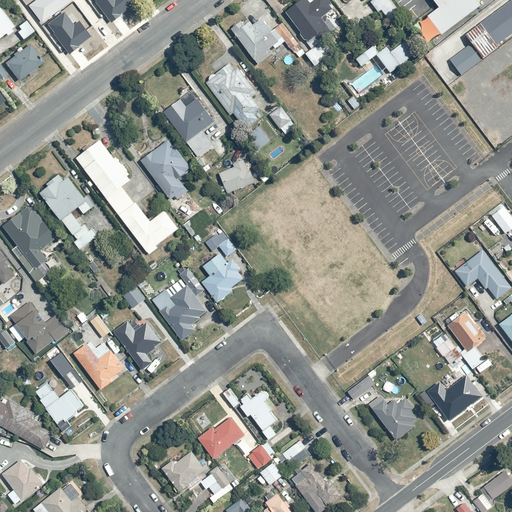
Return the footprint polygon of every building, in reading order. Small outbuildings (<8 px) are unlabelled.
[(20,0),(53,42),(59,51),(86,31),(75,16),(96,0),(20,0)] [(297,0),(283,10),(305,41),(326,26),(320,18),(334,8),(327,0),(297,0)] [(397,11),(388,0),(373,0),(370,3),(377,11),(379,9),(387,19),(397,11)] [(476,0),(446,0),(427,15),(442,35),(480,5),(476,0)] [(511,32),(511,0),(510,0),(464,35),(482,59),(498,46),(497,44),(511,32)] [(0,39),(16,27),(0,6),(0,39)] [(257,65),(285,43),(290,49),(298,43),(282,23),(274,29),(263,15),(252,25),(245,17),(229,30),(257,65)] [(35,30),(27,20),(16,30),(24,39),(35,30)] [(18,80),(27,73),(28,74),(34,69),(34,68),(44,61),(30,43),(23,49),(22,47),(13,54),(14,55),(4,62),(18,80)] [(302,61),(307,58),(313,66),(322,59),(314,47),(309,51),(304,44),(294,50),(302,61)] [(409,58),(399,45),(388,52),(385,47),(378,52),(373,45),(354,59),(360,66),(371,58),(381,71),(385,68),(389,73),(409,58)] [(0,79),(8,73),(0,61),(0,79)] [(260,108),(252,98),(255,95),(231,63),(205,83),(228,115),(232,112),(244,128),(257,118),(253,113),(260,108)] [(382,76),(375,66),(352,84),(359,93),(382,76)] [(216,124),(198,101),(189,108),(183,100),(165,114),(201,160),(216,148),(204,133),(216,124)] [(267,103),(261,108),(267,116),(273,112),(267,103)] [(269,116),(278,129),(285,139),(298,130),(291,120),(281,107),(269,116)] [(270,142),(260,128),(248,136),(258,150),(270,142)] [(178,228),(165,210),(148,224),(120,186),(130,179),(100,139),(75,158),(105,198),(147,254),(156,248),(155,246),(178,228)] [(193,172),(172,143),(144,163),(172,203),(188,191),(180,181),(193,172)] [(249,162),(218,172),(224,191),(255,181),(249,162)] [(77,207),(83,214),(91,207),(85,200),(67,178),(63,182),(58,176),(37,193),(60,220),(72,235),(77,241),(73,244),(79,251),(97,236),(92,230),(90,231),(85,225),(82,227),(70,212),(77,207)] [(511,226),(511,218),(501,203),(488,213),(503,233),(511,226)] [(39,250),(55,238),(29,204),(1,225),(17,246),(12,250),(37,283),(54,270),(47,260),(46,259),(39,250)] [(211,222),(202,210),(183,225),(192,237),(211,222)] [(235,250),(220,230),(204,242),(212,251),(218,247),(226,257),(235,250)] [(511,287),(481,250),(454,272),(466,286),(476,278),(485,288),(486,287),(496,299),(511,287)] [(226,263),(218,253),(201,266),(209,276),(201,282),(216,303),(230,292),(228,289),(242,278),(236,270),(238,269),(231,259),(226,263)] [(15,274),(0,254),(0,281),(3,285),(6,282),(12,290),(1,298),(0,297),(0,309),(6,305),(27,288),(16,275),(15,274)] [(204,290),(188,269),(180,275),(182,277),(151,299),(180,340),(194,330),(190,324),(206,312),(195,296),(204,290)] [(136,286),(124,295),(134,308),(146,298),(136,286)] [(9,317),(26,341),(47,326),(29,302),(9,317)] [(460,343),(455,347),(469,364),(471,367),(473,369),(485,359),(475,346),(485,338),(463,311),(452,320),(459,329),(453,334),(460,343)] [(111,332),(97,313),(89,319),(102,338),(111,332)] [(511,313),(498,324),(511,343),(511,313)] [(162,341),(147,321),(134,330),(127,321),(113,332),(141,370),(151,362),(145,354),(162,341)] [(65,322),(49,334),(54,341),(55,343),(72,331),(65,322)] [(16,343),(4,329),(0,332),(0,339),(9,350),(16,343)] [(47,332),(29,345),(36,355),(54,341),(47,332)] [(435,348),(449,365),(452,362),(461,374),(471,367),(469,364),(448,338),(435,348)] [(97,358),(85,342),(72,353),(100,390),(110,382),(108,380),(123,368),(109,349),(97,358)] [(379,379),(373,371),(346,391),(352,400),(379,379)] [(448,422),(465,409),(468,414),(474,409),(471,405),(481,397),(465,376),(445,392),(439,383),(426,393),(448,422)] [(85,406),(74,390),(69,393),(61,399),(51,383),(39,391),(60,422),(66,418),(68,421),(79,413),(78,411),(85,406)] [(91,393),(84,384),(76,389),(83,399),(91,393)] [(238,400),(231,390),(223,396),(232,408),(238,403),(238,404),(247,417),(251,414),(268,440),(276,434),(270,425),(277,420),(263,401),(264,401),(265,401),(266,400),(267,399),(267,398),(267,397),(267,396),(267,395),(266,394),(266,393),(265,393),(265,392),(264,392),(263,392),(262,392),(261,392),(260,392),(260,393),(259,393),(258,394),(252,399),(248,393),(238,400)] [(386,404),(379,395),(368,404),(394,440),(413,426),(410,422),(415,417),(409,409),(411,407),(404,397),(402,399),(399,395),(386,404)] [(52,431),(30,419),(34,413),(8,400),(4,406),(0,403),(0,426),(43,449),(52,431)] [(243,435),(228,415),(197,439),(212,459),(243,435)] [(298,465),(307,458),(311,455),(299,440),(282,453),(297,474),(290,480),(314,511),(319,511),(341,496),(327,478),(324,480),(310,463),(302,470),(298,465)] [(271,459),(261,445),(247,455),(257,469),(271,459)] [(181,452),(172,459),(161,468),(180,493),(190,485),(188,482),(204,470),(189,450),(183,455),(181,452)] [(15,504),(44,483),(46,481),(38,472),(35,474),(30,467),(27,469),(20,460),(1,474),(13,490),(7,494),(15,504)] [(281,476),(272,463),(260,472),(269,485),(281,476)] [(211,473),(227,492),(234,486),(218,467),(211,473)] [(511,485),(511,479),(504,470),(479,489),(481,492),(471,500),(480,511),(484,511),(506,496),(504,492),(511,485)] [(227,492),(211,473),(210,473),(199,482),(205,489),(208,487),(214,495),(216,494),(219,498),(226,493),(227,492)] [(70,502),(59,488),(33,509),(35,511),(82,511),(87,509),(77,496),(70,502)] [(267,511),(287,511),(274,494),(261,504),(267,511)] [(249,511),(251,511),(247,506),(241,498),(225,510),(226,511),(249,511)] [(472,511),(465,502),(456,509),(458,511),(472,511)]
